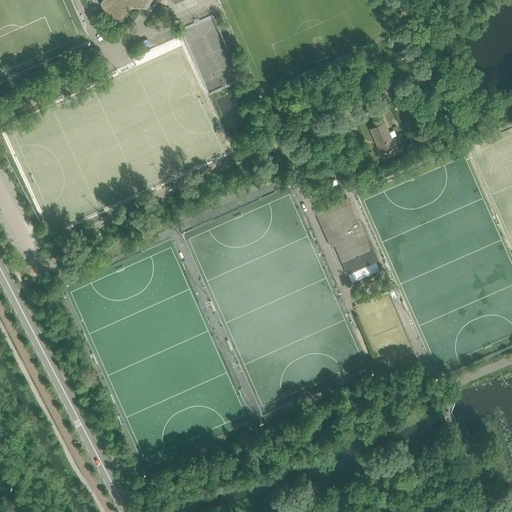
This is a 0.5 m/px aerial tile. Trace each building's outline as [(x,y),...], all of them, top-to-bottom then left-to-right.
[(151,0),(102,0),(100,3),(106,17),(122,19),(131,7),(146,8),(151,0)] [(146,50),(142,40),(137,42),(141,52),(146,50)] [(390,106),(387,100),(376,106),(379,111),(390,106)] [(431,120),(428,114),(418,118),(421,125),(431,120)] [(394,146),(384,122),(370,128),(380,152),(394,146)] [(347,198),(320,211),(333,239),(329,241),(330,245),(334,243),(342,261),(347,272),(374,260),(369,249),(347,198)]
